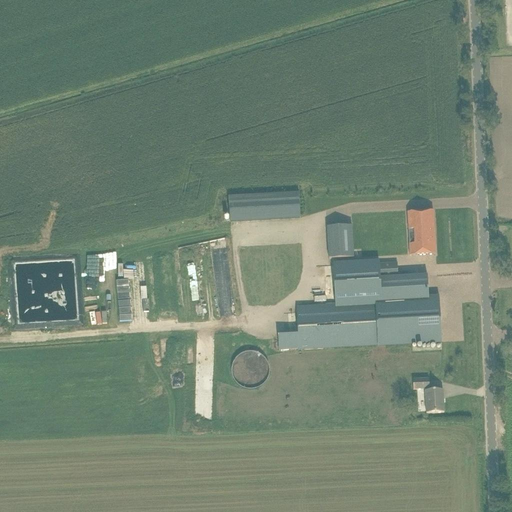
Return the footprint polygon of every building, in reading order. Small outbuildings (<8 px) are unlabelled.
[(231,196),(232,222),(302,219),(302,193),(231,196)] [(435,255),(433,212),(407,213),(408,223),(408,231),(415,230),(416,245),(409,245),(409,256),(435,255)] [(354,259),(352,226),(326,228),(328,260),(354,259)] [(397,264),(379,265),(379,264),(333,266),(335,307),(296,309),(298,350),(441,342),(439,296),(428,297),(427,276),(398,278),(397,264)] [(269,376),(269,371),(268,365),(266,361),(262,357),(257,354),(252,353),(247,353),(242,355),(237,358),(234,363),(232,368),(232,373),(232,377),(234,381),(237,384),(241,388),(245,390),(250,391),(256,390),(260,388),(264,384),(267,380),(269,376)] [(413,380),(413,390),(429,390),(429,380),(413,380)] [(425,392),(426,414),(444,413),(442,391),(425,392)]
